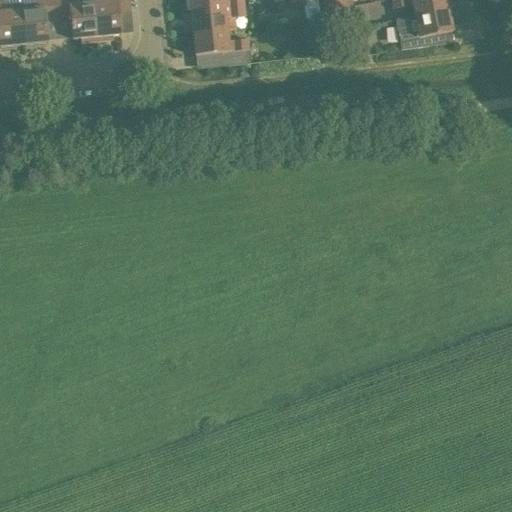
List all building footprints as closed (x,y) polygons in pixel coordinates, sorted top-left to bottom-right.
[(0,49),(23,47),(18,0),(0,2),(0,49)] [(54,0),(19,0),(18,0),(23,47),(47,44),(45,22),(57,21),(54,0)] [(96,44),(92,5),(79,6),(78,0),(54,0),(57,21),(69,20),(71,42),(80,41),(80,45),(96,44)] [(92,5),(96,44),(112,42),(112,38),(121,37),(118,15),(130,14),(128,0),(103,0),(104,4),(92,5)] [(188,0),(190,14),(243,8),(242,0),(226,0),(223,0),(222,0),(188,0)] [(318,18),(315,0),(286,0),(289,9),(304,6),(307,20),(318,18)] [(322,0),(324,13),(335,11),(335,10),(352,8),(350,0),(322,0)] [(413,18),(447,11),(445,0),(392,0),(390,1),(392,11),(411,7),(413,18)] [(192,36),(226,32),(225,20),(245,18),(243,8),(190,14),(192,36)] [(335,11),(324,13),(327,27),(338,24),(335,11)] [(447,11),(413,18),(415,29),(396,33),(399,44),(452,34),(447,11)] [(353,54),(360,54),(355,29),(341,33),(344,51),(353,54)] [(226,32),(192,36),(194,58),(220,55),(222,69),(249,66),(248,52),(247,41),(228,43),(226,32)]
